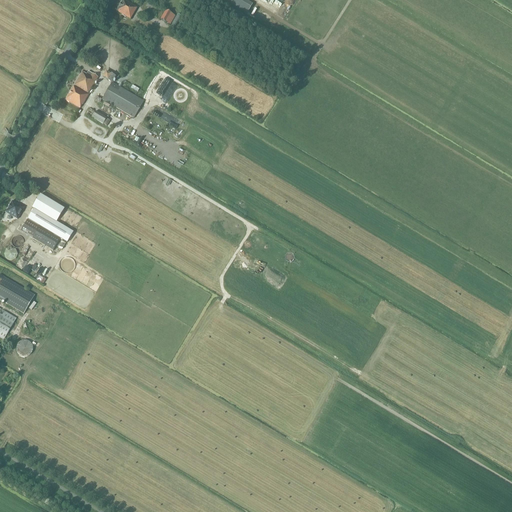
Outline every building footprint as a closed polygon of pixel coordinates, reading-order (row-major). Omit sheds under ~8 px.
[(130,20),(137,9),(123,0),(122,0),(116,12),(130,20)] [(245,0),(223,0),(247,14),(253,5),(245,0)] [(170,25),(176,16),(166,10),(160,20),(170,25)] [(88,72),(86,75),(82,72),(74,86),(88,94),(98,78),(92,74),(88,72)] [(111,75),(106,72),(102,77),(107,80),(112,83),(102,99),(102,100),(134,119),(144,102),(112,83),(116,77),(111,74),(111,75)] [(83,105),(89,95),(74,86),(65,101),(80,109),(82,105),(83,105)] [(107,127),(110,121),(106,119),(107,119),(95,112),(89,109),(86,114),(92,117),(91,118),(103,125),(107,127)] [(34,209),(28,219),(66,242),(72,231),(56,221),(63,209),(40,195),(33,208),(34,209)] [(13,201),(6,213),(12,217),(16,220),(17,220),(24,208),(13,201)] [(21,241),(21,240),(21,238),(19,237),(17,236),(16,235),(15,235),(13,235),(12,236),(11,237),(10,238),(10,239),(9,240),(9,241),(9,242),(10,243),(10,244),(11,245),(12,246),(14,247),(15,247),(16,247),(17,246),(19,245),(20,245),(21,243),(21,242),(21,241)] [(15,253),(15,251),(14,250),(13,248),(12,247),(11,247),(10,246),(9,246),(7,246),(6,246),(5,247),(4,248),(3,249),(2,250),(2,251),(1,253),(2,254),(2,255),(2,256),(3,257),(4,258),(5,259),(7,259),(8,259),(9,259),(10,259),(11,258),(13,258),(13,257),(14,256),(15,254),(15,253)] [(24,314),(35,296),(4,277),(1,275),(0,275),(0,279),(2,280),(0,283),(0,300),(5,303),(24,314)] [(0,309),(0,337),(4,340),(16,319),(0,309)] [(29,348),(28,346),(28,345),(27,343),(26,342),(25,341),(24,341),(22,340),(21,340),(20,340),(18,341),(16,342),(15,343),(15,344),(14,345),(13,347),(13,348),(14,349),(14,351),(15,352),(16,353),(17,354),(18,355),(20,355),(21,355),(22,355),(24,355),(25,354),(26,353),(27,352),(28,351),(28,349),(29,348)]
